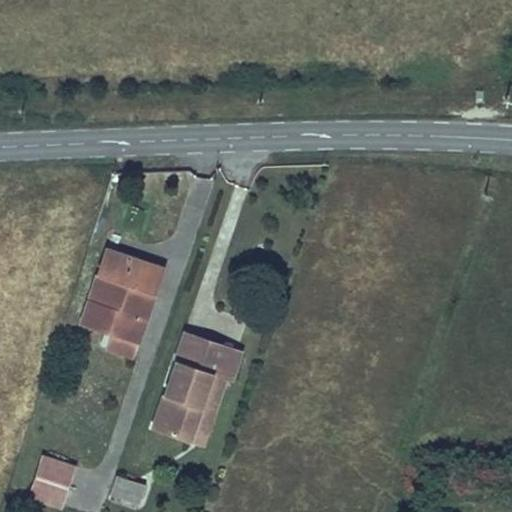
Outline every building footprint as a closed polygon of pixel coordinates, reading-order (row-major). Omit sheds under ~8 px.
[(129,354),(142,317),(128,312),(137,286),(151,291),(160,266),(104,246),(79,317),(107,328),(102,343),(129,354)] [(128,312),(142,317),(151,291),(137,286),(128,312)] [(186,440),(210,373),(219,346),(181,332),(149,425),(186,440)] [(219,346),(210,373),(224,378),(228,380),(237,353),(219,346)] [(199,444),(224,378),(210,373),(186,440),(199,444)] [(55,504),(67,466),(37,456),(24,494),(55,504)] [(135,502),(140,486),(118,479),(113,496),(135,502)]
